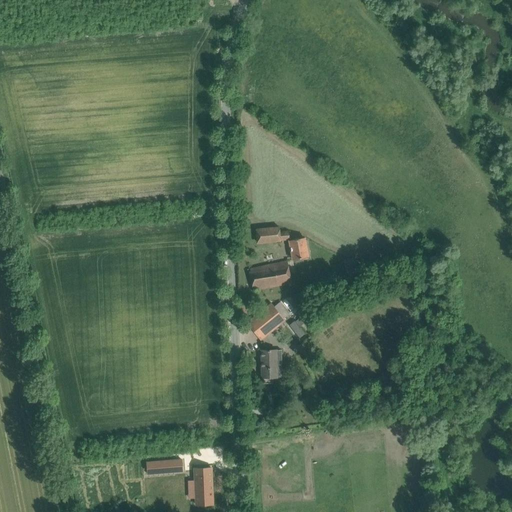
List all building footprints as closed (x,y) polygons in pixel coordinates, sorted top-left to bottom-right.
[(279,227),(257,229),(258,243),(280,241),(279,227)] [(307,237),(289,240),(293,259),(310,256),(307,237)] [(287,261),(247,269),(252,291),(277,285),(278,288),(293,286),(287,261)] [(285,320),(277,311),(271,303),(246,323),(260,340),(285,320)] [(304,312),(289,324),(299,336),(304,332),(299,325),(308,318),(304,312)] [(273,377),(282,377),(282,350),(261,350),(262,377),(263,377),(263,383),(273,383),(273,377)] [(182,460),(146,463),(147,474),(183,471),(182,460)] [(211,467),(195,468),(196,505),(213,504),(211,467)]
